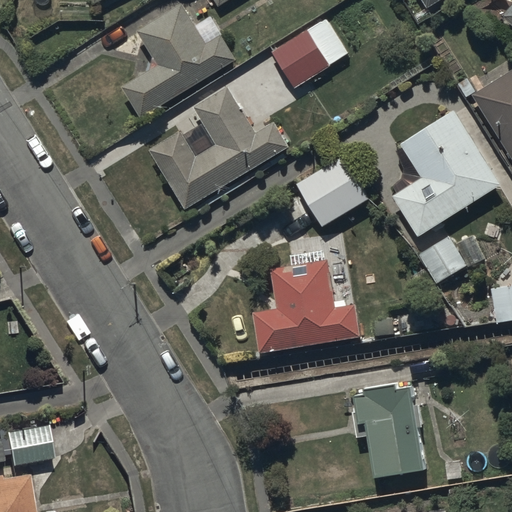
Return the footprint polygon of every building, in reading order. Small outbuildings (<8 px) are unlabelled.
[(89,0),(95,10),(114,0),(89,0)] [(212,0),(220,12),(238,0),(212,0)] [(418,0),(427,13),(449,0),(418,0)] [(159,67),(122,90),(143,124),(238,65),(222,39),(208,48),(186,8),(140,36),(159,67)] [(511,31),(511,8),(501,22),(511,31)] [(328,21),(274,55),(297,91),(351,57),(328,21)] [(511,75),(472,101),(511,162),(511,75)] [(181,135),(150,153),(187,216),(293,153),(277,126),(258,137),(231,90),(196,111),(218,148),(197,161),(181,135)] [(504,189),(455,114),(402,149),(423,181),(393,201),(420,241),(504,189)] [(450,237),(419,257),(440,291),(486,262),(470,236),(455,245),(450,237)] [(272,313),(254,316),(260,358),(362,342),(357,310),(348,311),(347,301),(337,303),(331,264),(326,265),(324,253),(290,258),(292,270),(273,273),(277,299),(270,300),(272,313)] [(511,289),(492,292),(496,328),(511,326),(511,289)] [(356,394),(359,431),(367,430),(374,475),(426,470),(421,423),(424,423),(418,385),(399,388),(398,381),(366,386),(366,393),(356,394)] [(49,430),(6,436),(11,469),(54,463),(49,430)] [(0,511),(32,511),(28,479),(2,483),(2,480),(0,480),(0,511)]
